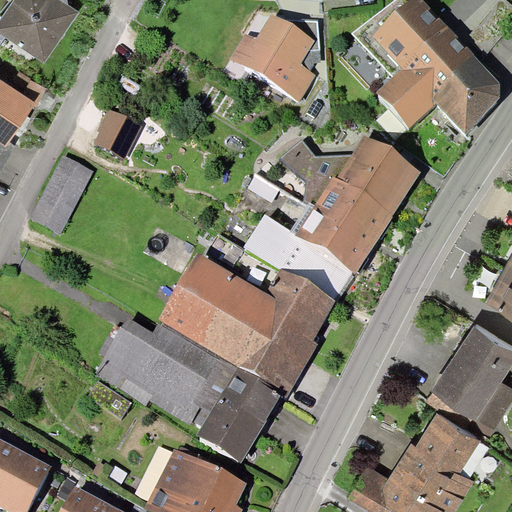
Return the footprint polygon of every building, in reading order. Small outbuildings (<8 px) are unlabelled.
[(60,3),(58,0),(13,0),(0,20),(0,29),(17,41),(16,43),(19,45),(21,43),(41,58),(72,12),(60,3)] [(367,36),(404,76),(441,37),(406,0),(405,0),(399,1),(383,18),(366,3),(349,23),(364,38),(367,36)] [(245,40),(230,64),(295,105),(310,82),(292,70),(307,47),(270,24),(256,47),(245,40)] [(495,106),(494,93),(441,37),(404,76),(405,77),(378,103),(407,133),(434,108),(463,139),(495,106)] [(29,103),(33,106),(43,90),(29,80),(20,96),(0,82),(0,152),(8,142),(5,140),(29,103)] [(335,192),(386,223),(414,179),(364,146),(352,165),(346,162),(330,188),(305,169),(299,177),(287,199),(311,213),(318,218),(335,192)] [(89,176),(62,162),(30,222),(57,236),(89,176)] [(248,191),(259,198),(265,187),(254,180),(248,191)] [(335,192),(318,218),(311,213),(294,240),(281,232),(280,233),(351,277),(386,223),(335,192)] [(350,279),(351,277),(280,233),(265,223),(264,225),(265,226),(245,258),(281,279),(328,307),(347,277),(350,279)] [(297,368),(311,342),(330,308),(328,307),(281,279),(215,240),(204,257),(264,292),(261,297),(267,301),(263,309),(197,270),(161,331),(277,401),(278,400),(281,401),(289,387),(286,385),(296,367),(297,368)] [(511,273),(495,304),(511,314),(511,273)] [(505,363),(511,352),(511,349),(474,325),(472,329),(432,389),(471,417),(506,364),(505,363)] [(203,416),(206,410),(255,436),(277,401),(182,346),(170,366),(120,335),(104,362),(189,415),(192,409),(203,416)] [(119,423),(130,407),(96,385),(86,401),(119,423)] [(197,445),(236,468),(255,436),(206,410),(203,416),(194,429),(204,434),(197,445)] [(475,437),(438,413),(387,493),(361,476),(349,496),(374,511),(382,511),(387,505),(398,511),(447,511),(468,480),(453,471),(475,437)] [(0,451),(0,494),(18,461),(0,451)] [(147,511),(232,511),(244,489),(176,457),(147,511)] [(27,511),(47,476),(18,461),(0,494),(0,511),(1,511),(27,511)] [(101,511),(73,497),(64,511),(101,511)]
